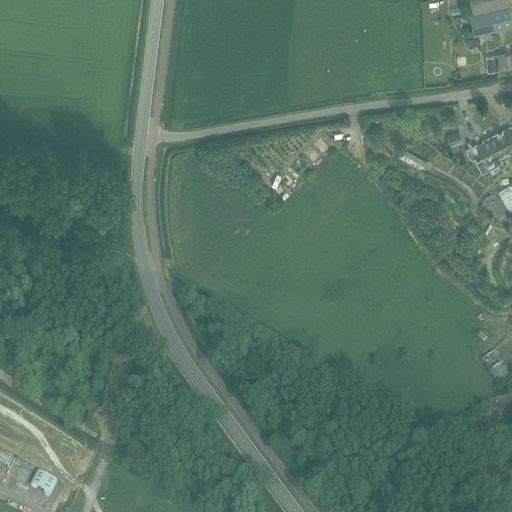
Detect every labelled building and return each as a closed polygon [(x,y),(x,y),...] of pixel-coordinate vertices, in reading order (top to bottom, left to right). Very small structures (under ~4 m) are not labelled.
[(507,0),(470,0),(474,15),(470,16),(474,35),(511,26),(511,20),(509,7),(507,0)] [(511,54),(493,57),(495,71),(500,71),(500,73),(511,71),(511,54)] [(476,146),(481,155),(482,158),(474,162),(480,173),(482,173),(501,163),(498,157),(511,149),(511,132),(510,128),(476,146)] [(447,136),(450,145),(462,140),(459,132),(447,136)] [(408,154),(428,164),(432,156),(412,146),(408,154)] [(35,488),(52,498),(59,484),(42,475),(35,488)]
